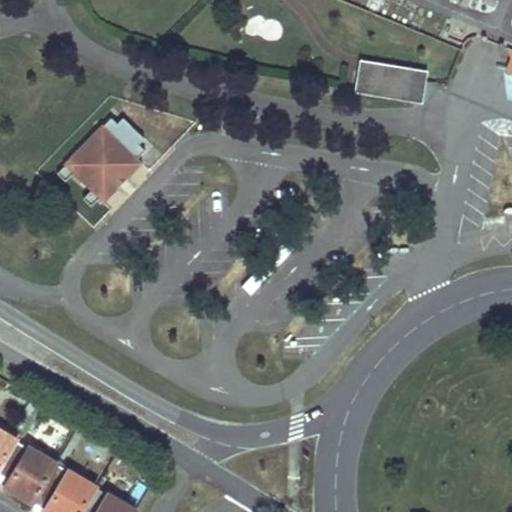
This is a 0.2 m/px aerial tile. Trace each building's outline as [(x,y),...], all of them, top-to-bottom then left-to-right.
[(422,105),(426,83),(428,72),(360,61),(359,73),(376,76),(376,73),(392,76),(392,80),(391,85),(407,87),(405,102),(422,105)] [(391,85),(392,80),(392,76),(376,73),(376,76),(359,73),(355,93),(405,102),(407,87),(391,85)] [(110,120),(103,127),(120,143),(137,160),(144,153),(137,147),(143,141),(122,120),(116,126),(110,120)] [(137,160),(120,143),(103,127),(102,126),(64,166),(64,167),(72,174),(90,192),(98,199),(137,160)] [(137,160),(98,199),(103,204),(142,165),(137,160)] [(72,174),(64,167),(57,175),(65,182),(72,174)] [(98,199),(90,192),(83,200),(91,207),(98,199)] [(0,463),(15,439),(18,434),(0,422),(0,463)] [(54,463),(15,439),(0,463),(0,471),(19,484),(14,491),(20,494),(32,501),(37,494),(54,463)] [(78,511),(94,486),(54,463),(37,494),(59,507),(56,511),(78,511)] [(0,482),(14,491),(19,484),(0,471),(0,482)] [(133,511),(134,511),(94,486),(78,511),(133,511)] [(49,511),(56,511),(59,507),(37,494),(32,501),(49,511)]
